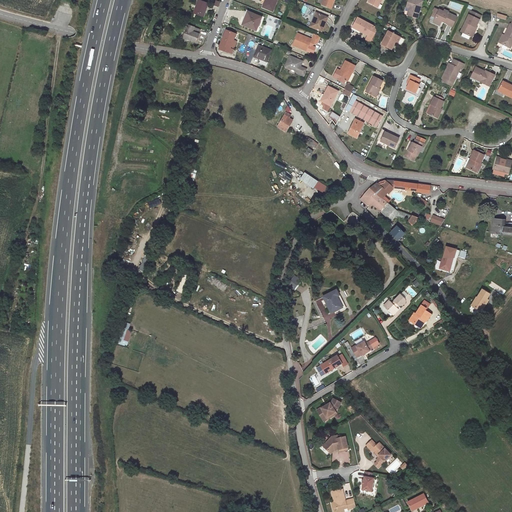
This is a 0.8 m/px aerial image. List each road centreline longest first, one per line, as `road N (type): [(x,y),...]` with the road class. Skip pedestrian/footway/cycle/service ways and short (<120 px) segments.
road 1 (motorway): [(104,0),(65,222),(54,511)]
road 2 (motorway): [(75,511),(82,224),(121,0)]
road 3 (residential): [(350,196),(445,299),(511,399)]
road 4 (residential): [(296,407),(279,278),(308,221),(350,196)]
road 5 (unclassified): [(205,58),(0,14)]
road 6 (unknown): [(34,235),(61,30)]
road 7 (residential): [(399,74),(391,108),(418,129),(460,130),(488,142),(511,127)]
road 8 (unclassified): [(511,189),(367,171)]
road 9 (residential): [(400,344),(296,407)]
